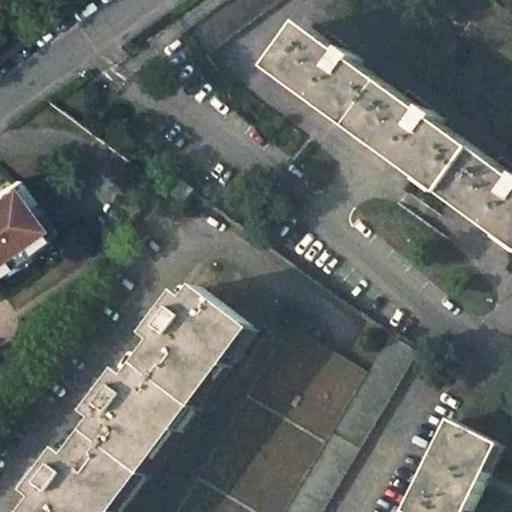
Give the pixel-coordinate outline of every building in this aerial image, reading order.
[(279,0),(226,0),(187,30),(206,54),(279,0)] [(341,52),(306,26),(273,71),(511,244),(511,175),(440,123),(443,119),(429,108),(425,113),(358,64),(361,60),(345,47),(341,52)] [(196,190),(182,180),(171,194),(185,205),(196,190)] [(0,266),(49,232),(50,232),(15,181),(0,190),(0,266)] [(118,511),(252,330),(200,291),(190,304),(188,302),(176,318),(171,313),(162,326),(168,330),(119,396),(113,391),(104,405),(109,408),(59,476),(53,472),(44,484),(50,488),(38,503),(40,505),(34,511),(118,511)] [(325,352),(284,327),(179,511),(287,511),(366,377),(325,352)] [(324,511),(416,354),(389,337),(366,377),(287,511),(324,511)] [(471,511),(503,449),(454,423),(409,511),(471,511)]
